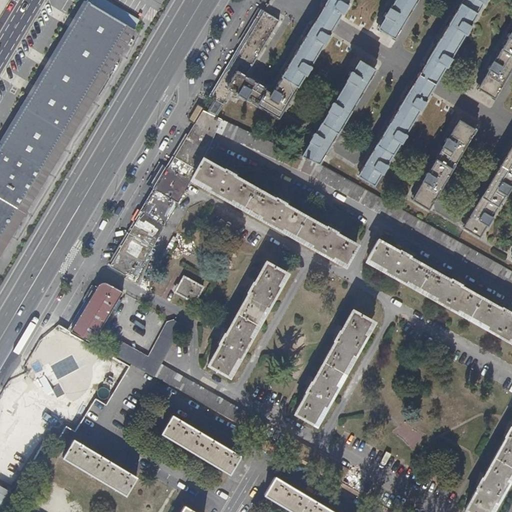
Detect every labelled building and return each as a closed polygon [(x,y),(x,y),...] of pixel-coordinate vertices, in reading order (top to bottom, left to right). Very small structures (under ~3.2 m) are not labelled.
[(234,51),(216,83),(229,91),(274,117),(299,74),(303,76),(308,67),(305,65),(318,43),(321,45),(326,36),(324,34),(323,33),(329,23),(336,12),(340,14),(345,5),(341,3),(343,0),(389,0),(386,7),(383,5),(381,9),(377,15),(380,17),(373,28),(389,38),(402,16),(411,0),(322,0),(314,14),(308,23),(269,89),(266,92),(263,89),(242,77),(247,68),(265,38),(276,20),(259,10),(234,51)] [(511,0),(457,0),(442,26),(424,55),(413,73),(404,89),(384,121),(364,154),(352,174),(369,184),(376,173),(378,174),(384,165),(382,164),(394,143),(397,144),(402,135),(400,133),(405,124),(412,112),(415,113),(420,105),(418,103),(424,92),(430,84),(441,64),(444,66),(449,57),(447,55),(454,44),(459,35),(462,36),(468,27),(465,26),(470,17),(478,4),(481,5),(483,0),(511,0),(511,22),(507,30),(505,29),(499,38),(501,40),(494,52),(489,61),(486,59),(481,68),(483,70),(477,80),(473,88),(489,97),(504,72),(511,59),(511,0)] [(86,2),(0,145),(0,256),(100,90),(117,60),(134,31),(133,30),(89,4),(86,2)] [(117,60),(100,90),(97,106),(114,77),(117,60)] [(314,163),(370,69),(354,60),(346,72),(344,70),(338,79),(341,80),(328,101),(326,100),(321,109),(323,111),(310,132),(308,131),(302,141),(304,142),(296,154),(297,155),(314,163)] [(214,116),(229,91),(216,83),(207,97),(211,100),(204,112),(214,116)] [(126,233),(106,267),(131,280),(155,237),(176,199),(188,177),(206,187),(205,189),(227,202),(229,200),(257,216),(256,218),(278,231),(280,229),(309,246),(308,248),(329,260),(331,258),(342,264),(343,264),(353,245),(274,200),(226,173),(199,158),(207,143),(210,138),(213,131),(254,150),(305,174),(325,185),(370,211),(421,239),(460,261),(505,287),(511,290),(511,274),(471,252),(430,229),(409,216),(384,202),(345,180),(317,164),(314,163),(297,155),(296,154),(277,146),(250,133),(222,120),(215,117),(214,116),(204,112),(199,110),(177,146),(155,183),(147,197),(126,233)] [(420,209),(469,130),(453,120),(442,138),(439,137),(434,145),(437,147),(424,168),(421,166),(415,175),(418,177),(404,199),(420,209)] [(511,138),(511,139),(495,167),(479,192),(459,225),(458,227),(473,237),(480,226),(482,227),(488,218),(485,217),(499,195),(501,196),(507,187),(505,186),(511,173),(511,138)] [(511,324),(379,248),(368,267),(385,276),(384,278),(405,291),(406,289),(435,306),(434,308),(457,320),(458,319),(487,334),(486,337),(503,346),(508,349),(509,348),(511,349),(511,324)] [(283,275),(266,264),(264,264),(206,366),(224,377),(234,361),(236,361),(248,340),(246,339),(262,310),(265,310),(277,288),(276,287),(283,275)] [(182,277),(173,293),(194,304),(202,288),(182,277)] [(93,288),(68,333),(89,344),(121,293),(104,284),(95,288),(93,288)] [(366,322),(347,312),(288,413),(307,424),(313,413),(316,410),(317,407),(319,409),(331,387),(330,386),(343,363),(346,357),(348,358),(361,336),(359,334),(363,327),(366,322)] [(110,346),(106,353),(150,378),(156,367),(179,324),(171,320),(162,324),(145,357),(118,344),(110,346)] [(47,388),(28,388),(52,402),(52,409),(78,423),(97,388),(83,389),(87,382),(86,360),(74,360),(74,358),(50,359),(51,376),(61,381),(48,382),(47,368),(41,379),(42,385),(47,388)] [(156,367),(150,378),(260,439),(266,428),(156,367)] [(169,410),(158,429),(227,469),(238,450),(225,442),(226,441),(216,436),(216,437),(190,422),(190,421),(184,417),(183,418),(169,410)] [(511,429),(465,511),(490,511),(493,508),(494,507),(496,508),(508,487),(506,486),(511,475),(511,429)] [(74,437),(63,457),(127,493),(138,475),(124,467),(125,465),(118,461),(117,463),(96,451),(97,449),(90,445),(89,446),(74,437)] [(349,475),(284,438),(278,449),(343,486),(349,475)] [(275,473),(264,492),(298,511),(340,511),(294,485),(295,483),(289,480),(288,481),(275,473)] [(201,511),(184,502),(178,511),(201,511)]
